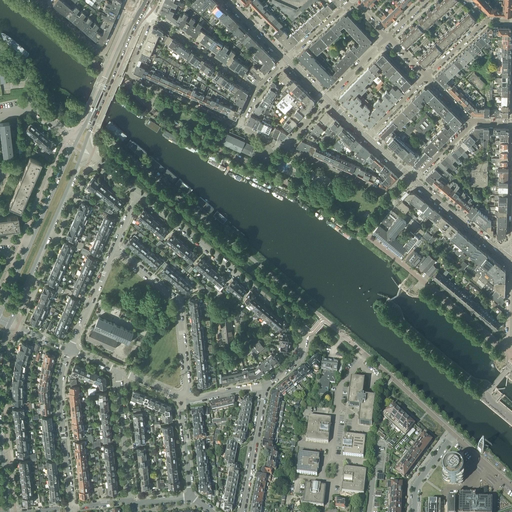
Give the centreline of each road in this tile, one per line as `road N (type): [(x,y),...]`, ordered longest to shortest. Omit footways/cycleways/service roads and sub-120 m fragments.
road 1 (residential): [(511,350),(335,213),(152,111),(157,89)]
road 2 (residential): [(454,434),(110,139)]
road 3 (residential): [(264,385),(296,360),(304,333),(138,193)]
road 4 (secondary): [(9,323),(80,158)]
road 5 (residential): [(181,395),(187,388),(177,301),(114,249)]
road 6 (residential): [(69,350),(59,383),(71,507)]
road 7 (secondary): [(85,143),(143,7)]
road 8 (residential): [(412,180),(391,197),(284,146)]
road 9 (secondary): [(138,4),(79,135)]
road 10 (residential): [(130,0),(103,51),(42,5)]
road 11 (tertiary): [(511,263),(412,180)]
road 12 (residential): [(128,499),(119,371)]
road 13 (residential): [(240,511),(264,385)]
road 14 (residential): [(253,88),(151,14)]
